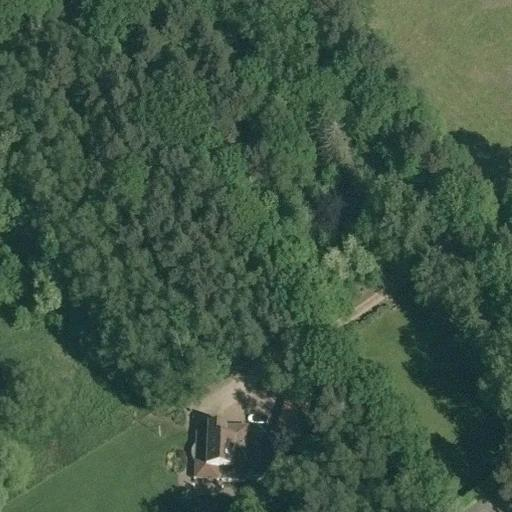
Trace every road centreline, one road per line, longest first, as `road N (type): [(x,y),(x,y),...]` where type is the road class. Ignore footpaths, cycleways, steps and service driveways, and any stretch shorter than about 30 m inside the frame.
road 1 (residential): [(261,0),(440,253)]
road 2 (residential): [(511,352),(440,253)]
